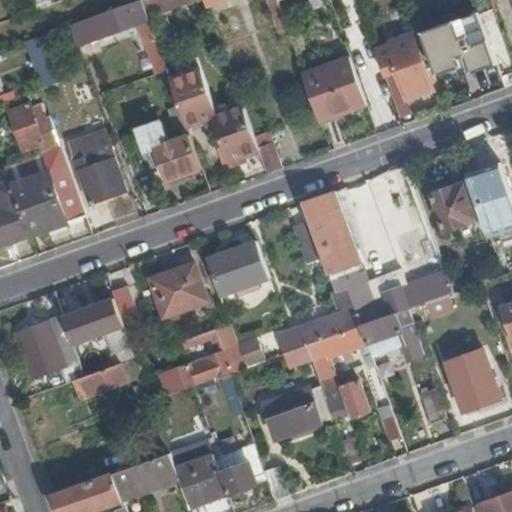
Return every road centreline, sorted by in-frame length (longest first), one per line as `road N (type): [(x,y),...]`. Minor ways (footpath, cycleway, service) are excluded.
road 1 (residential): [(0,295),(511,111)]
road 2 (residential): [(303,511),(511,437)]
road 3 (residential): [(41,511),(0,398)]
